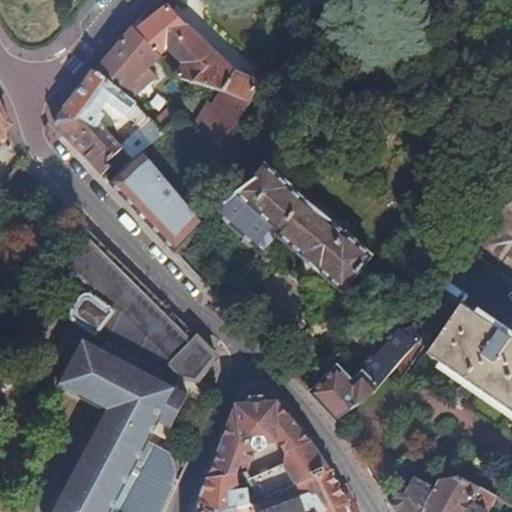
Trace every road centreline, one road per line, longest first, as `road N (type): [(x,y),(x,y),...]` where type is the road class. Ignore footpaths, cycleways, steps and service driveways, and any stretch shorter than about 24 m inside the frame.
road 1 (residential): [(21,115),(45,155),(190,312),(252,366)]
road 2 (residential): [(373,511),(330,444),(252,366)]
road 3 (residential): [(252,366),(226,402),(179,511)]
road 4 (tertiary): [(122,0),(21,115)]
